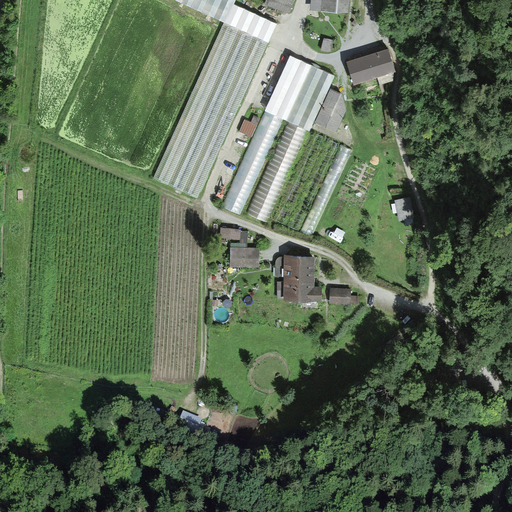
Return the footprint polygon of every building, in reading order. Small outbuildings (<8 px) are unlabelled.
[(198,198),(277,26),(233,6),(235,0),(116,0),(56,133),(198,198)] [(269,0),(267,6),(290,14),(295,0),(269,0)] [(310,0),(310,12),(348,15),(349,0),(310,0)] [(346,63),(353,85),(393,72),(387,50),(360,59),(346,63)] [(288,56),(225,202),(269,222),(271,218),(313,235),(353,149),(312,130),(315,123),(338,133),(347,112),(342,95),(330,90),(336,77),(288,56)] [(415,217),(410,196),(395,199),(399,220),(415,217)] [(242,239),(243,230),(223,229),(223,239),(242,239)] [(229,247),(228,268),(259,269),(260,248),(229,247)] [(277,263),(276,298),(323,299),(323,286),(315,286),(315,258),(284,258),(282,259),(277,263)] [(331,286),(330,300),(350,301),(351,286),(331,286)] [(199,419),(181,412),(176,425),(194,432),(199,419)] [(42,468),(23,465),(20,481),(39,485),(42,468)]
